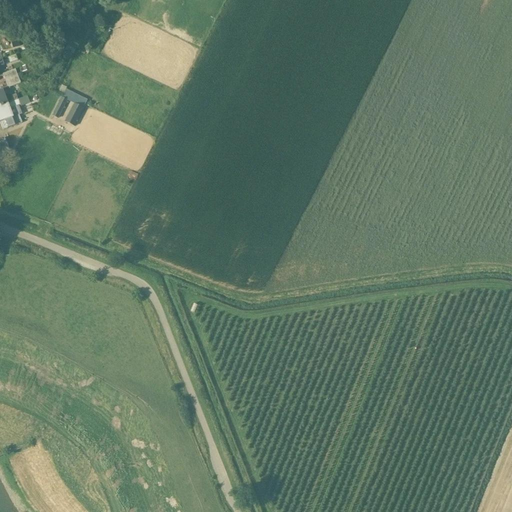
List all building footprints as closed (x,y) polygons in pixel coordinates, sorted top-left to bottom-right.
[(89,44),(99,23),(87,17),(78,39),(89,44)] [(108,30),(113,21),(109,18),(104,28),(108,30)] [(6,82),(18,77),(15,70),(3,75),(6,82)] [(18,77),(6,82),(8,88),(20,84),(18,77)] [(0,91),(0,107),(18,100),(16,95),(5,99),(2,90),(0,91)] [(58,119),(67,101),(61,98),(52,116),(58,119)] [(8,104),(0,107),(0,123),(3,131),(7,129),(15,126),(22,123),(19,117),(19,116),(22,115),(18,106),(20,106),(18,100),(8,104)] [(73,104),(64,123),(74,128),(83,109),(73,104)] [(0,139),(0,154),(10,152),(5,138),(0,139)]
